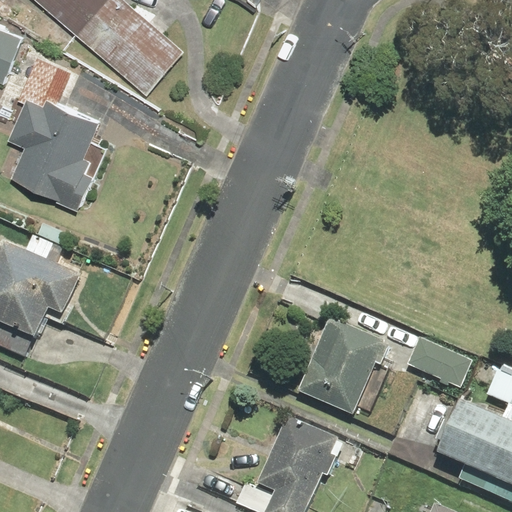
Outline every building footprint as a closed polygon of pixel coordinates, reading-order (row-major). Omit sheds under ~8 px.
[(42,0),(153,95),(194,48),(138,0),(42,0)] [(0,29),(0,81),(10,86),(27,40),(0,29)] [(35,142),(20,173),(82,202),(119,125),(57,95),(52,106),(33,97),(15,133),(35,142)] [(6,236),(0,248),(0,329),(28,343),(37,325),(41,327),(54,299),(68,305),(83,272),(6,236)] [(393,342),(340,319),(307,393),(359,417),(393,342)] [(482,361),(427,336),(413,365),(469,391),(482,361)] [(511,412),(473,397),(450,451),(511,476),(511,412)] [(316,511),(350,432),(300,411),(268,487),(277,491),(268,511),(316,511)] [(464,511),(435,500),(429,511),(464,511)]
